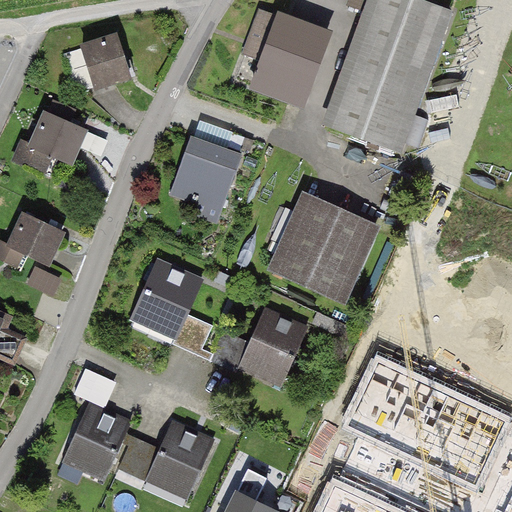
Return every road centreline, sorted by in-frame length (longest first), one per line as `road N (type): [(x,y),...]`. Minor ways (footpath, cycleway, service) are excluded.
road 1 (residential): [(0,478),(64,355),(136,162),(209,17)]
road 2 (residential): [(39,23),(175,1),(209,17)]
